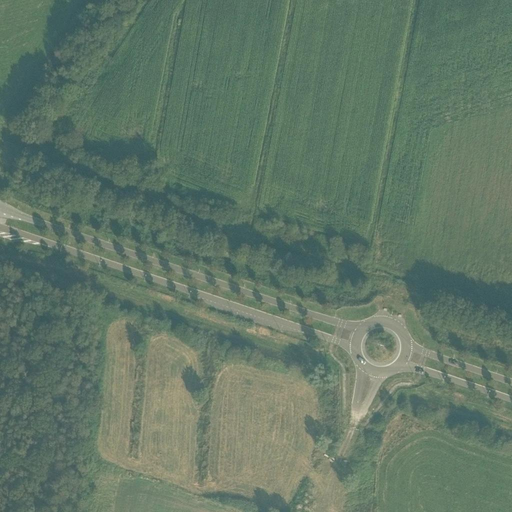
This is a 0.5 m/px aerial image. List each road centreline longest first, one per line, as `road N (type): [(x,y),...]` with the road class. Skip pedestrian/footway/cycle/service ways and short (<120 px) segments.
road 1 (tertiary): [(360,331),(0,208)]
road 2 (tertiary): [(0,228),(356,347)]
road 3 (tertiary): [(397,363),(511,399)]
